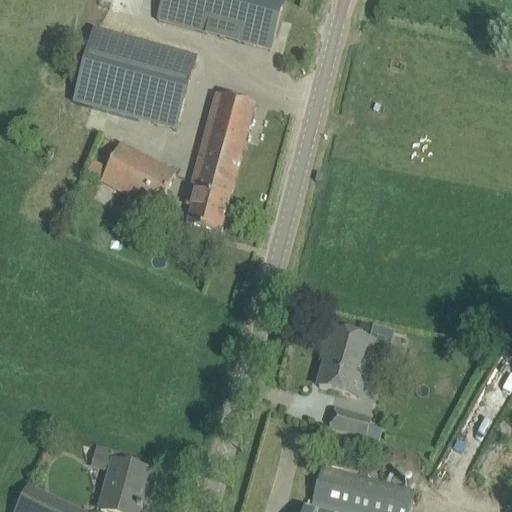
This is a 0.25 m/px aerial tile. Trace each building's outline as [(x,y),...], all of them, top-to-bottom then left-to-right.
[(163,0),(158,22),(270,52),(284,0),(163,0)] [(195,59),(94,31),(74,103),(175,131),(195,59)] [(216,97),(187,207),(192,208),(187,229),(220,238),(255,108),(216,97)] [(101,183),(139,203),(157,213),(175,177),(162,170),(138,158),(120,149),(101,183)] [(325,353),(329,354),(319,389),(356,400),(365,370),(367,370),(374,345),(331,332),(325,353)] [(332,430),(380,444),(383,433),(370,429),(372,422),(337,412),(332,430)] [(106,493),(101,511),(137,511),(138,511),(142,511),(142,508),(139,508),(143,495),(149,496),(155,475),(136,470),(118,465),(114,464),(111,475),(106,493)] [(320,474),(311,511),(310,511),(307,511),(304,511),(303,511),(409,511),(413,498),(339,479),(320,474)] [(17,511),(73,511),(28,490),(17,511)]
